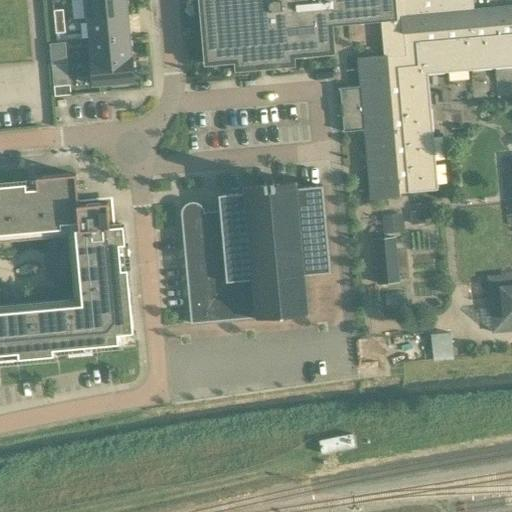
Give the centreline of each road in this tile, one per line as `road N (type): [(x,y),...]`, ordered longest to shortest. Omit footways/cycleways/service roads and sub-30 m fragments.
road 1 (residential): [(138,168),(324,151),(320,89),(168,101)]
road 2 (residential): [(0,426),(159,394),(138,168)]
road 3 (unknown): [(324,151),(349,289),(341,330),(332,346),(316,352)]
road 4 (residential): [(0,143),(81,136),(136,147)]
road 5 (unknown): [(36,0),(39,84),(36,92),(0,98)]
